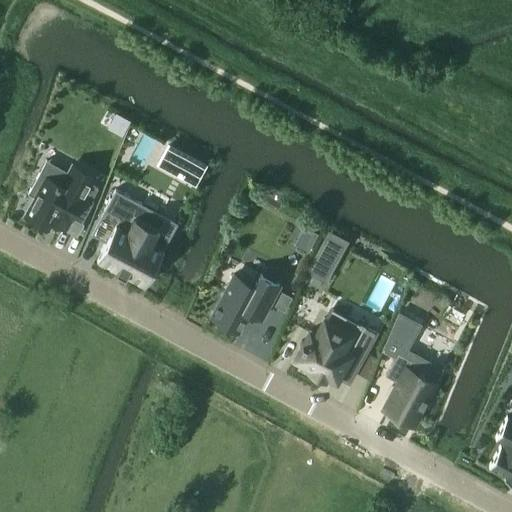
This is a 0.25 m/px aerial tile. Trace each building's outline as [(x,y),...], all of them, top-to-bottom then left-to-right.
[(168,144),(158,163),(194,183),(204,164),(168,144)] [(34,196),(24,215),(48,228),(53,220),(55,221),(56,220),(61,223),(60,224),(65,227),(71,216),(81,222),(93,201),(91,200),(97,187),(68,171),(61,184),(39,172),(27,193),(34,196)] [(118,217),(96,258),(115,268),(114,270),(115,270),(116,270),(123,274),(124,275),(125,274),(144,284),(170,236),(159,230),(166,216),(115,189),(104,210),(118,217)] [(325,237),(308,269),(324,277),(341,246),(325,237)] [(254,285),(234,274),(211,316),(238,330),(248,311),(261,318),(278,284),(260,274),(254,285)] [(281,291),(274,305),(284,310),(292,296),(281,291)] [(301,346),(295,357),(311,366),(309,369),(324,377),(326,373),(335,378),(342,365),(354,372),(375,332),(364,326),(365,324),(360,322),(359,323),(331,309),(326,319),(324,318),(322,321),(315,334),(309,330),(303,341),(302,340),(299,345),(301,346)] [(389,334),(383,345),(397,352),(403,342),(389,334)] [(370,353),(358,374),(368,378),(376,357),(370,353)] [(383,409),(412,424),(435,382),(422,376),(424,373),(420,371),(418,373),(407,367),(411,360),(397,353),(385,375),(397,382),(383,409)] [(511,419),(506,416),(495,437),(503,442),(502,446),(500,445),(488,466),(506,475),(504,479),(511,483),(511,419)]
